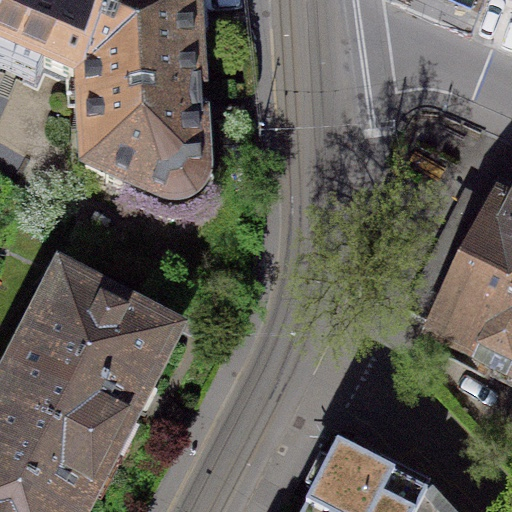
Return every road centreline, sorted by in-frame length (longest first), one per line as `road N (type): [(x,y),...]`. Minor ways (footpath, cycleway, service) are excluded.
road 1 (tertiary): [(286,341),(305,262),(296,0)]
road 2 (residential): [(499,511),(387,396),(286,341)]
road 3 (residential): [(310,0),(511,87)]
road 4 (tertiary): [(199,511),(286,341)]
